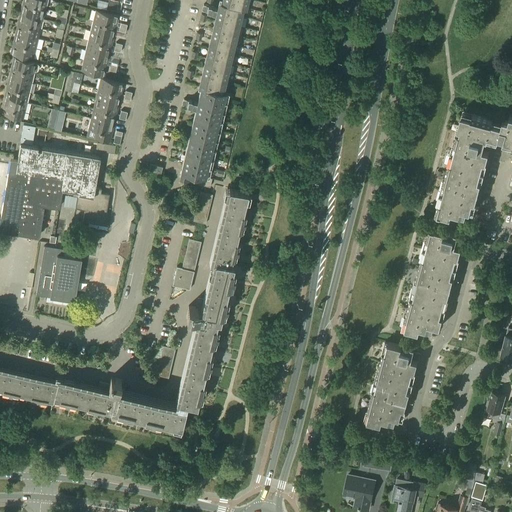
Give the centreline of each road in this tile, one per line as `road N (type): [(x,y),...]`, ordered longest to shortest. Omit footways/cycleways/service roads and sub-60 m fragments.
road 1 (secondary): [(275,511),(341,257),(392,0)]
road 2 (secondary): [(352,0),(323,226),(260,509)]
road 3 (residential): [(0,316),(91,337),(125,315),(147,222),(124,166),(142,97),(137,37),(144,0)]
road 4 (residential): [(511,259),(482,252),(467,260),(448,333),(428,357),(411,427),(450,437),(467,376),(478,365)]
road 5 (secondary): [(232,511),(40,475)]
